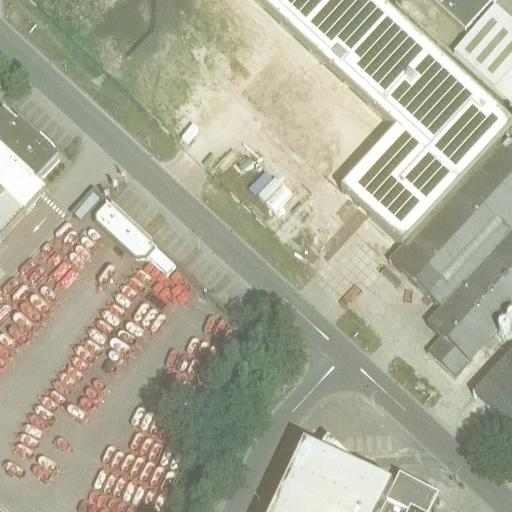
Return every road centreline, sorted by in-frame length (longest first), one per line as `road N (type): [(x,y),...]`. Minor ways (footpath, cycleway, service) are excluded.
road 1 (tertiary): [(344,356),(0,37)]
road 2 (tertiary): [(510,511),(344,356)]
road 3 (tertiary): [(241,511),(288,416),(344,356)]
